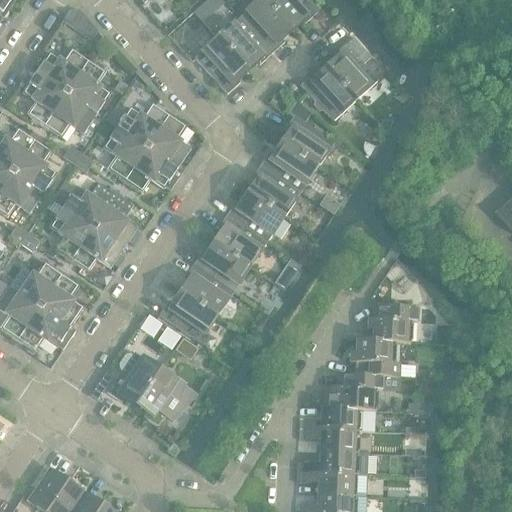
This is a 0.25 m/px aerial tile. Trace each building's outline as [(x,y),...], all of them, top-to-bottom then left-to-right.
[(13,4),(6,0),(0,0),(0,21),(1,22),(13,4)] [(220,0),(208,0),(216,9),(223,2),(220,0)] [(288,28),(261,0),(259,0),(238,19),(271,55),(284,44),(278,37),(288,28)] [(303,0),(261,0),(288,28),(297,19),(303,26),(316,14),(303,0)] [(68,13),(62,23),(73,30),(76,30),(87,22),(77,11),(68,13)] [(271,55),(238,19),(216,39),(243,69),(253,60),(259,66),(271,55)] [(243,69),(216,39),(193,60),(226,96),(239,84),(233,78),(243,69)] [(328,72),(328,73),(355,102),(378,82),(376,80),(382,74),(382,70),(373,60),(370,61),(364,66),(345,45),(332,57),(334,59),(338,64),(328,72)] [(48,54),(35,75),(65,95),(87,62),(70,50),(62,63),(48,54)] [(105,74),(87,62),(65,95),(96,116),(109,96),(96,87),(105,74)] [(65,95),(35,75),(29,71),(18,88),(23,92),(21,95),(34,104),(26,117),(43,128),(65,95)] [(312,75),(299,87),(332,123),(355,102),(328,73),(318,81),(314,77),(312,75)] [(65,95),(43,128),(60,140),(69,127),(82,136),(96,116),(65,95)] [(129,109),(115,129),(146,150),(168,117),(151,105),(142,118),(129,109)] [(185,128),(168,117),(146,150),(176,170),(190,150),(177,141),(185,128)] [(291,136),(283,147),(316,170),(334,144),(293,117),(283,132),(291,136)] [(382,123),(380,126),(387,131),(391,124),(388,122),(382,123)] [(146,150),(115,129),(102,149),(115,158),(106,171),(123,183),(146,150)] [(0,167),(11,175),(34,142),(17,130),(8,143),(0,137),(0,167)] [(51,153),(34,142),(11,175),(42,195),(56,175),(42,166),(51,153)] [(268,153),(259,167),(300,195),(316,170),(283,147),(276,158),(268,153)] [(69,148),(66,153),(79,163),(83,157),(69,148)] [(146,150),(123,183),(141,195),(149,182),(163,191),(164,189),(169,193),(181,176),(175,172),(176,170),(146,150)] [(79,163),(66,153),(62,159),(76,168),(79,163)] [(92,163),(83,157),(79,163),(89,169),(92,163)] [(89,169),(79,163),(76,168),(85,174),(89,169)] [(0,191),(11,175),(0,167),(0,191)] [(300,195),(259,167),(250,181),(257,186),(250,197),(283,220),(300,195)] [(11,175),(0,191),(0,215),(6,220),(15,207),(28,216),(42,195),(11,175)] [(75,189),(62,209),(92,229),(115,196),(97,185),(89,198),(75,189)] [(132,208),(115,196),(92,229),(123,250),(127,244),(135,232),(136,230),(123,221),(132,208)] [(235,203),(225,217),(266,244),(283,220),(250,197),(242,208),(235,203)] [(511,198),(494,214),(511,233),(511,232),(511,198)] [(92,229),(62,209),(48,229),(61,238),(53,251),(70,263),(92,229)] [(266,244),(225,217),(216,231),(223,236),(216,247),(249,269),(266,244)] [(16,227),(12,233),(25,242),(29,237),(16,227)] [(92,229),(70,263),(87,274),(96,261),(109,270),(112,267),(118,257),(123,250),(92,229)] [(135,232),(127,244),(132,248),(140,235),(135,232)] [(25,242),(12,233),(8,238),(22,248),(25,242)] [(39,243),(29,237),(25,242),(35,249),(39,243)] [(35,249),(25,242),(22,248),(31,254),(35,249)] [(201,253),(192,267),(232,294),(249,269),(216,247),(209,258),(201,253)] [(118,257),(112,267),(117,270),(123,260),(118,257)] [(22,268),(8,288),(39,309),(61,276),(44,264),(35,277),(22,268)] [(232,294),(192,267),(182,281),(190,286),(182,296),(216,319),(232,294)] [(78,287),(61,276),(39,309),(69,330),(83,309),(70,300),(78,287)] [(281,276),(274,286),(283,292),(289,281),(281,276)] [(39,309),(8,288),(0,300),(0,312),(8,318),(0,328),(0,331),(16,342),(39,309)] [(168,302),(158,317),(198,344),(216,319),(182,296),(175,307),(168,302)] [(372,332),(371,342),(371,344),(394,345),(410,345),(411,324),(417,324),(417,310),(373,308),(372,321),(367,321),(366,331),(372,332)] [(74,333),(69,330),(39,309),(16,342),(33,354),(42,341),(55,350),(56,348),(62,352),(74,333)] [(183,340),(175,352),(190,362),(198,351),(183,340)] [(354,365),(354,376),(353,378),(382,379),(398,380),(399,365),(393,365),(394,345),(371,344),(371,342),(355,342),(355,354),(349,353),(349,364),(354,365)] [(125,397),(136,404),(158,370),(133,354),(106,394),(120,404),(125,397)] [(158,370),(136,404),(147,411),(142,419),(157,429),(164,418),(171,422),(195,396),(184,388),(158,370)] [(106,374),(90,397),(95,400),(111,378),(106,374)] [(337,400),(336,411),(336,412),(359,413),(375,414),(375,392),(381,392),(382,379),(353,378),(354,376),(338,376),(337,389),(332,389),(331,400),(337,400)] [(303,421),(302,431),(358,434),(359,413),(336,412),(336,411),(320,410),(320,422),(303,421)] [(358,434),(302,431),(302,441),(319,442),(318,454),(357,455),(358,434)] [(357,455),(318,454),(318,465),(301,464),(300,474),(356,477),(357,455)] [(26,502),(40,511),(71,511),(84,494),(48,470),(26,502)] [(368,477),(356,477),(300,474),(300,485),(317,485),(316,497),(367,499),(368,477)] [(110,511),(84,494),(71,511),(110,511)] [(366,511),(367,499),(316,497),(316,508),(299,507),(298,511),(366,511)]
